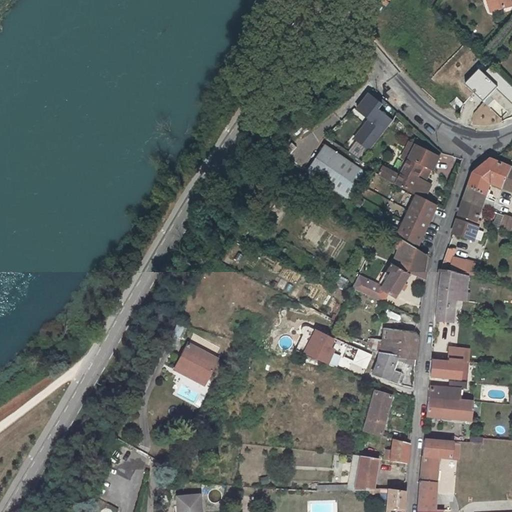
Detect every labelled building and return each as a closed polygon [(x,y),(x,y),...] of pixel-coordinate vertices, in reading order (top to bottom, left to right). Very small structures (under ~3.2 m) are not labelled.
[(488,0),(486,1),(490,13),(495,11),(491,0),(488,0)] [(486,0),(486,1),(488,0),(491,0),(495,11),(510,7),(507,0),(486,0)] [(491,79),(485,88),(498,95),(503,86),(491,79)] [(383,104),(367,92),(354,110),(367,119),(353,138),(370,151),(394,120),(379,109),(383,104)] [(457,97),(449,104),(456,111),(463,104),(457,97)] [(410,160),(417,146),(410,143),(403,157),(410,160)] [(366,173),(324,145),(307,170),(350,198),(366,173)] [(401,176),(398,184),(415,192),(419,194),(426,197),(433,184),(426,181),(432,168),(434,169),(440,156),(417,145),(417,146),(410,160),(401,176)] [(511,169),(492,160),(474,173),(491,183),(503,188),(511,169)] [(381,174),(398,184),(401,176),(385,168),(381,174)] [(511,168),(511,169),(503,188),(511,191),(511,168)] [(474,173),(469,188),(486,195),(491,183),(474,173)] [(486,195),(469,188),(464,201),(482,206),(490,209),(494,198),(486,195)] [(419,194),(399,236),(419,247),(437,207),(424,201),(426,197),(419,194)] [(464,201),(460,215),(477,221),(482,206),(464,201)] [(493,225),(511,231),(511,216),(497,211),(493,225)] [(383,284),(360,273),(352,289),(382,303),(388,292),(395,296),(399,290),(403,292),(406,286),(402,284),(409,273),(425,279),(428,257),(403,243),(395,264),(390,271),(385,281),(383,284)] [(454,259),(457,250),(449,248),(441,269),(466,274),(469,262),(454,259)] [(468,276),(478,278),(481,265),(469,262),(466,274),(466,276),(468,276)] [(390,271),(386,269),(380,278),(385,281),(390,271)] [(455,300),(465,301),(468,276),(466,276),(441,271),(436,320),(454,321),(455,300)] [(167,337),(176,341),(182,327),(174,323),(167,337)] [(380,353),(416,357),(418,336),(414,332),(383,329),(380,353)] [(322,362),(322,363),(324,364),(331,349),(328,348),(331,340),(315,332),(305,356),(322,362)] [(469,349),(449,347),(448,359),(462,360),(461,363),(468,363),(469,349)] [(190,373),(189,375),(208,385),(219,365),(188,348),(178,367),(190,373)] [(395,360),(415,363),(416,357),(380,353),(373,374),(386,379),(399,384),(402,374),(391,370),(395,360)] [(466,370),(460,369),(461,363),(462,360),(448,359),(448,361),(432,360),(430,376),(466,379),(466,370)] [(205,391),(208,385),(189,375),(190,373),(178,367),(174,374),(205,391)] [(429,398),(458,400),(459,389),(430,386),(429,398)] [(374,392),(364,430),(381,435),(391,397),(374,392)] [(458,400),(429,398),(427,416),(471,420),(473,402),(458,400)] [(393,439),(391,451),(385,451),(384,460),(407,464),(408,452),(409,444),(393,439)] [(425,439),(417,511),(440,511),(441,511),(436,511),(440,458),(460,460),(462,442),(425,439)] [(317,492),(346,492),(368,491),(372,491),(377,459),(360,456),(355,484),(318,485),(317,492)] [(389,489),(387,511),(403,511),(405,491),(389,489)] [(377,491),(372,491),(368,491),(368,499),(377,500),(377,491)] [(172,496),(173,511),(196,511),(195,495),(172,496)]
